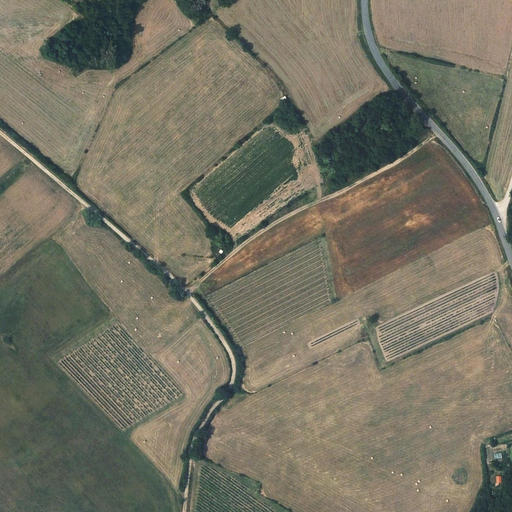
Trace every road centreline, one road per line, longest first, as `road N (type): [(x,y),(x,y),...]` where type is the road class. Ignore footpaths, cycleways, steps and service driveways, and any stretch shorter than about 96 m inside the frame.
road 1 (track): [(190,511),(201,429),(231,392),(234,358),(179,282),(0,134)]
road 2 (tertiary): [(367,0),(373,53),(480,184),(511,252)]
